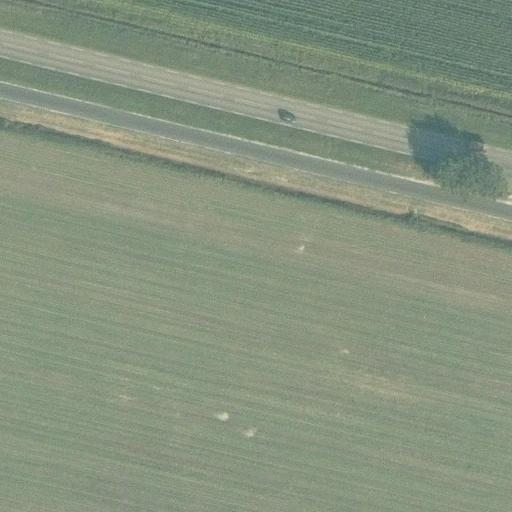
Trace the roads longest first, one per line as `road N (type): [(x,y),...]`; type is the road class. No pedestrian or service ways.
road 1 (unclassified): [(511,214),(0,91)]
road 2 (secondary): [(511,167),(0,44)]
